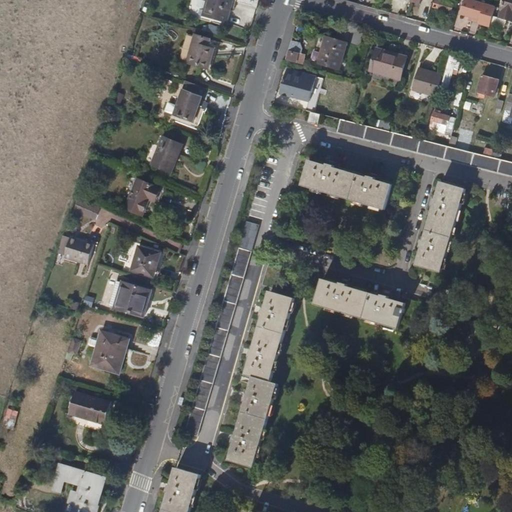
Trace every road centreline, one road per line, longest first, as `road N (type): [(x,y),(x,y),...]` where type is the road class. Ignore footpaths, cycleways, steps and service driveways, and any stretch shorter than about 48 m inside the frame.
road 1 (residential): [(283,0),(131,511)]
road 2 (residential): [(511,60),(297,0)]
